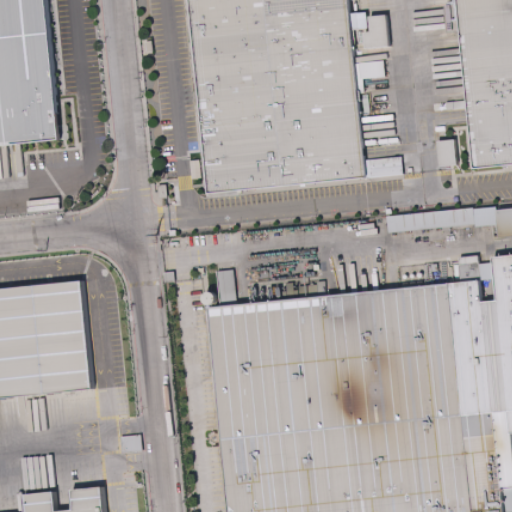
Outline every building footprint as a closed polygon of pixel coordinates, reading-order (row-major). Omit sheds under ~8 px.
[(0,0),(0,146),(22,144),(62,139),(46,0),(0,0)] [(194,0),(212,178),(213,190),(405,174),(402,156),(368,158),(353,0),(194,0)] [(511,0),(463,0),(479,166),(511,162),(511,0)] [(461,6),(463,26),(449,27),(447,7),(461,6)] [(149,52),(147,40),(154,40),(155,51),(149,52)] [(362,62),(386,59),(388,75),(364,78),(362,62)] [(470,99),(471,107),(463,107),(462,100),(470,99)] [(159,183),(168,182),(169,195),(160,196),(159,183)] [(511,202),(511,220),(496,222),(494,205),(511,202)] [(476,207),(477,223),(399,231),(397,215),(476,207)] [(176,270),(177,281),(167,282),(166,271),(176,270)] [(221,300),(238,299),(236,270),(219,271),(221,300)] [(0,282),(0,394),(98,384),(86,274),(0,282)] [(213,304),(234,511),(506,511),(483,278),(213,304)] [(142,435),(122,437),(124,454),(143,452),(142,435)] [(100,511),(99,488),(24,495),(25,511),(100,511)]
